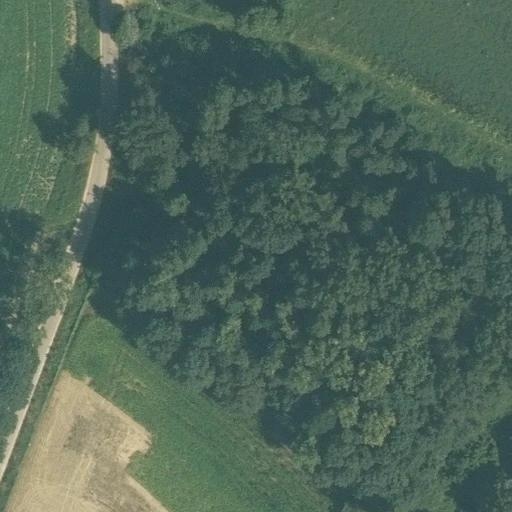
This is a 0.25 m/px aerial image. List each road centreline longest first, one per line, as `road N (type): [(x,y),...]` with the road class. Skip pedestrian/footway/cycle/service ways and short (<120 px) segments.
road 1 (unclassified): [(0,464),(101,166),(110,86),(107,0)]
road 2 (track): [(511,148),(336,46),(137,0)]
